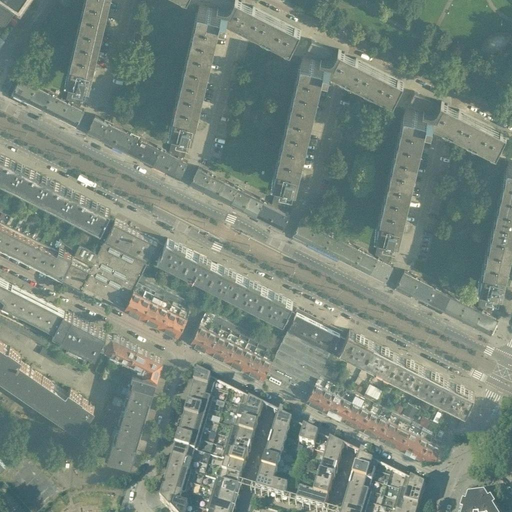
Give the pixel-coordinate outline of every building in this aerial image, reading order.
[(0,0),(0,26),(14,5),(6,0),(0,0)] [(91,79),(109,0),(85,0),(68,73),(72,74),(87,78),(91,79)] [(194,131),(221,17),(226,19),(237,23),(290,51),(301,30),(247,3),(241,0),(233,0),(234,0),(233,0),(211,0),(220,4),(218,9),(218,6),(217,8),(199,4),(171,125),(175,126),(190,129),(194,131)] [(297,182),(324,69),(329,70),(339,75),(393,103),(404,82),(355,57),(349,54),(338,49),(337,52),(311,39),(306,48),(323,56),(321,61),(321,57),(320,57),(320,60),(302,56),(274,177),(277,177),(293,181),(297,182)] [(86,84),(87,78),(72,74),(70,81),(86,84)] [(20,76),(12,93),(28,101),(36,85),(20,76)] [(84,90),(86,84),(70,81),(69,87),(84,90)] [(52,93),(36,85),(28,101),(40,107),(42,104),(45,106),(52,93)] [(83,97),(84,90),(69,87),(67,93),(83,97)] [(400,234),(426,121),(432,122),(442,127),(448,130),(496,154),(507,134),(453,106),(441,100),(439,104),(413,91),(409,99),(425,108),(424,113),(423,112),(424,109),(423,109),(423,112),(405,108),(377,228),(380,229),(396,233),(400,234)] [(65,100),(52,93),(45,106),(51,109),(50,112),(56,115),(57,112),(62,114),(69,100),(65,100)] [(83,97),(67,93),(65,100),(69,100),(80,103),(81,103),(83,97)] [(80,103),(69,100),(62,114),(72,119),(70,122),(76,125),(84,109),(79,106),(80,103)] [(99,135),(101,136),(108,121),(95,114),(87,130),(98,136),(99,135)] [(121,128),(108,121),(101,136),(103,136),(102,138),(109,142),(110,140),(114,142),(121,128)] [(189,136),(190,129),(175,126),(173,132),(189,136)] [(135,134),(121,128),(114,142),(118,144),(117,146),(122,148),(123,147),(127,149),(135,134)] [(187,142),(189,136),(173,132),(172,139),(187,142)] [(147,141),(135,134),(127,149),(131,151),(130,152),(137,156),(138,154),(140,155),(147,141)] [(186,149),(187,142),(172,139),(170,145),(186,149)] [(160,147),(147,141),(140,155),(146,158),(145,160),(150,163),(151,161),(153,162),(160,147)] [(184,155),(186,149),(170,145),(169,151),(174,153),(183,155),(184,155)] [(169,151),(160,147),(153,162),(157,164),(156,166),(163,169),(164,167),(166,168),(174,153),(169,151)] [(10,159),(0,153),(0,176),(1,177),(10,159)] [(183,155),(174,153),(166,168),(168,169),(167,171),(179,177),(187,161),(182,158),(183,155)] [(35,172),(10,159),(1,177),(6,180),(5,181),(13,184),(20,188),(21,187),(26,190),(35,172)] [(503,286),(511,247),(511,160),(508,160),(479,280),(483,281),(499,285),(503,286)] [(193,182),(204,187),(211,173),(198,166),(190,182),(192,183),(193,182)] [(60,184),(35,172),(26,190),(30,192),(30,193),(45,200),(45,199),(51,202),(60,184)] [(224,179),(211,173),(204,187),(206,188),(205,190),(212,194),(213,192),(217,194),(224,179)] [(292,188),(293,181),(277,177),(276,184),(292,188)] [(237,186),(224,179),(217,194),(221,196),(220,197),(225,200),(226,199),(230,201),(237,186)] [(85,196),(60,184),(51,202),(55,204),(55,205),(63,209),(70,213),(71,212),(76,215),(85,196)] [(290,194),(292,188),(276,184),(274,190),(290,194)] [(250,192),(237,186),(230,201),(234,202),(233,204),(240,208),(241,206),(243,207),(250,192)] [(289,200),(290,194),(274,190),(273,197),(289,200)] [(263,199),(250,192),(243,207),(248,210),(248,212),(253,214),(254,213),(256,214),(263,199)] [(111,209),(85,196),(76,215),(81,217),(80,218),(101,229),(111,209)] [(289,200),(273,197),(272,203),(271,203),(277,204),(286,207),(287,207),(289,200)] [(272,203),(263,199),(256,214),(260,216),(259,217),(266,221),(267,219),(269,220),(271,217),(277,204),(271,203),(272,203)] [(8,207),(0,203),(0,210),(5,213),(8,207)] [(286,207),(277,204),(271,217),(269,220),(271,221),(270,223),(282,229),(290,213),(285,210),(286,207)] [(142,271),(149,258),(158,240),(115,218),(98,252),(82,285),(124,306),(137,281),(142,271)] [(308,241),(316,226),(301,218),(293,234),(308,241)] [(32,237),(23,232),(0,220),(0,243),(22,255),(32,237)] [(331,233),(316,226),(308,241),(309,242),(309,241),(312,242),(313,241),(317,243),(316,245),(320,248),(321,245),(324,246),(331,233)] [(395,239),(396,233),(380,229),(379,236),(395,239)] [(346,241),(331,233),(324,246),(330,249),(329,252),(335,255),(336,253),(340,254),(346,241)] [(73,254),(63,275),(82,285),(98,252),(61,234),(58,239),(62,241),(66,244),(69,246),(75,250),(73,254)] [(395,239),(379,236),(377,242),(393,246),(395,239)] [(73,254),(59,247),(57,250),(32,237),(22,255),(63,275),(73,254)] [(182,269),(192,250),(167,238),(163,245),(162,245),(160,249),(161,250),(158,257),(182,269)] [(362,249),(346,241),(340,254),(339,257),(354,264),(362,249)] [(392,252),(393,246),(377,242),(376,248),(392,252)] [(392,252),(376,248),(374,255),(378,256),(389,259),(390,259),(392,252)] [(374,255),(362,249),(354,264),(354,265),(356,262),(357,263),(358,267),(369,272),(378,256),(374,255)] [(208,281),(217,263),(192,250),(182,269),(208,281)] [(389,259),(378,256),(369,272),(385,280),(393,264),(388,262),(389,259)] [(220,264),(217,263),(208,281),(211,283),(232,294),(242,275),(220,264)] [(403,270),(395,286),(409,292),(410,289),(412,291),(419,277),(403,270)] [(144,279),(147,274),(142,271),(137,281),(146,286),(155,290),(164,295),(173,299),(182,304),(187,306),(189,301),(144,279)] [(267,288),(242,275),(232,294),(257,307),(267,288)] [(0,276),(0,292),(5,297),(3,301),(55,328),(64,309),(0,276)] [(435,285),(419,277),(412,291),(411,293),(421,298),(423,294),(427,296),(426,298),(428,299),(435,285)] [(137,281),(124,306),(133,311),(146,286),(137,281)] [(499,285),(483,281),(482,287),(498,291),(499,285)] [(450,293),(435,285),(428,299),(427,301),(429,299),(431,300),(430,303),(443,309),(450,293)] [(146,286),(133,311),(142,315),(155,290),(146,286)] [(498,291),(482,287),(480,294),(496,298),(498,291)] [(293,301),(267,288),(257,307),(283,320),(286,313),(287,313),(289,309),(293,301)] [(155,290),(142,315),(151,319),(164,295),(155,290)] [(466,301),(450,293),(443,309),(458,317),(466,301)] [(496,298),(480,294),(479,300),(494,304),(496,298)] [(164,295),(151,319),(160,324),(173,299),(164,295)] [(173,299),(160,324),(169,329),(182,304),(173,299)] [(493,311),(494,304),(479,300),(477,307),(482,308),(492,311),(493,311)] [(477,307),(466,301),(458,317),(460,315),(462,316),(460,318),(474,325),(482,308),(477,307)] [(178,333),(187,315),(187,306),(182,304),(169,329),(178,333)] [(206,308),(190,339),(199,344),(211,318),(214,314),(214,312),(206,308)] [(492,311),(482,308),(474,325),(490,333),(498,317),(491,313),(492,311)] [(73,314),(64,309),(55,328),(53,332),(62,336),(73,314)] [(319,372),(331,347),(339,333),(320,323),(321,321),(315,319),(314,320),(296,311),(281,341),(276,351),(263,376),(306,397),(319,372)] [(81,318),(73,314),(62,336),(70,340),(81,318)] [(273,343),(214,314),(211,318),(221,323),(230,328),(239,332),(248,337),(257,342),(266,346),(276,351),(281,341),(276,339),(273,343)] [(14,322),(5,318),(2,323),(11,327),(14,322)] [(96,353),(99,346),(107,331),(81,318),(70,340),(76,343),(74,347),(85,352),(87,349),(96,353)] [(211,318),(199,344),(208,348),(221,323),(211,318)] [(23,326),(14,322),(11,327),(20,332),(23,326)] [(221,323),(208,348),(217,353),(230,328),(221,323)] [(31,331),(23,326),(20,332),(29,336),(31,331)] [(230,328),(217,353),(227,358),(239,332),(230,328)] [(364,360),(374,342),(349,329),(346,336),(339,333),(331,347),(338,351),(340,348),(364,360)] [(40,335),(31,331),(29,336),(37,341),(40,335)] [(114,354),(122,338),(112,334),(107,331),(99,346),(105,349),(114,354)] [(239,332),(227,358),(235,362),(248,337),(239,332)] [(49,340),(40,335),(37,341),(46,345),(49,340)] [(248,337),(235,362),(245,367),(257,342),(248,337)] [(136,346),(122,338),(114,354),(118,356),(119,354),(129,359),(136,346)] [(89,401),(82,397),(83,396),(70,387),(67,391),(19,358),(22,354),(9,346),(0,340),(0,372),(80,427),(94,405),(94,404),(90,401),(89,401)] [(257,342),(245,367),(253,371),(266,346),(257,342)] [(399,354),(374,342),(364,360),(389,373),(399,354)] [(61,364),(65,357),(43,346),(40,353),(61,364)] [(151,353),(136,346),(129,359),(138,364),(137,367),(142,369),(151,353)] [(263,376),(276,351),(266,346),(253,371),(263,376)] [(163,359),(151,353),(142,369),(141,372),(157,376),(163,359)] [(424,367),(399,354),(389,373),(415,385),(424,367)] [(336,377),(339,371),(325,364),(322,370),(336,377)] [(449,380),(424,367),(415,385),(440,398),(449,380)] [(157,376),(141,372),(133,369),(131,374),(133,375),(132,381),(154,387),(157,376)] [(319,372),(306,397),(315,402),(328,377),(319,372)] [(231,511),(247,458),(249,455),(250,455),(251,452),(249,452),(262,408),(224,389),(197,375),(194,387),(181,427),(177,441),(176,441),(175,444),(176,444),(160,501),(169,511),(231,511)] [(328,377),(315,402),(324,407),(337,382),(328,377)] [(154,387),(132,381),(128,380),(127,385),(129,385),(126,394),(128,394),(127,399),(125,398),(123,403),(121,402),(118,413),(120,414),(119,416),(143,424),(154,387)] [(474,392),(449,380),(440,398),(465,411),(469,404),(471,400),(474,392)] [(337,382),(324,407),(333,411),(346,386),(337,382)] [(364,394),(377,400),(381,392),(368,385),(366,389),(367,389),(364,394)] [(346,386),(333,411),(342,416),(355,391),(346,386)] [(354,422),(367,397),(355,391),(342,416),(354,422)] [(363,426),(376,401),(367,397),(354,422),(363,426)] [(373,431),(385,406),(376,401),(363,426),(373,431)] [(379,434),(391,409),(385,406),(373,431),(379,434)] [(391,409),(379,434),(389,439),(401,414),(391,409)] [(401,414),(389,439),(400,445),(412,419),(401,414)] [(143,424),(119,416),(116,427),(140,434),(143,424)] [(289,432),(292,423),(278,416),(274,428),(289,432)] [(0,419),(0,430),(16,448),(22,443),(0,419)] [(412,419),(400,445),(410,450),(423,425),(412,419)] [(420,455),(437,422),(430,419),(426,426),(423,425),(410,450),(420,455)] [(432,461),(441,443),(442,440),(434,436),(436,431),(439,424),(437,422),(420,455),(432,461)] [(140,434),(116,427),(114,426),(110,425),(108,431),(112,432),(105,455),(131,463),(140,434)] [(286,442),(289,432),(274,428),(271,438),(286,442)] [(314,448),(318,436),(303,429),(299,444),(314,448)] [(283,453),(286,442),(271,438),(270,442),(269,441),(268,445),(269,445),(268,449),(283,453)] [(340,459),(343,449),(343,448),(330,442),(326,454),(340,459)] [(279,463),(283,453),(268,449),(265,459),(279,463)] [(337,469),(340,459),(326,454),(323,465),(337,469)] [(386,470),(359,457),(356,468),(370,473),(384,478),(386,470)] [(276,473),(279,463),(265,459),(262,469),(276,473)] [(336,473),(337,469),(323,465),(320,475),(334,479),(335,476),(336,476),(337,473),(336,473)] [(367,483),(370,473),(356,468),(352,479),(367,483)] [(273,484),(276,473),(262,469),(259,479),(273,484)] [(401,511),(403,506),(407,495),(411,482),(386,470),(384,478),(370,473),(367,483),(363,493),(360,504),(357,511),(401,511)] [(331,490),(334,479),(320,475),(317,485),(331,490)] [(270,495),(273,484),(259,479),(256,491),(270,495)] [(363,493),(367,483),(352,479),(351,482),(350,482),(349,485),(350,486),(349,489),(363,493)] [(424,489),(411,482),(407,495),(421,500),(424,489)] [(284,499),(287,488),(273,484),(270,495),(284,499)] [(328,500),(331,490),(317,485),(314,496),(328,500)] [(360,504),(363,493),(349,489),(346,499),(360,504)] [(310,507),(314,496),(300,492),(296,503),(310,507)] [(418,510),(421,500),(407,495),(403,506),(418,510)] [(325,511),(328,500),(314,496),(310,507),(325,511)] [(495,511),(485,496),(465,498),(461,511),(495,511)] [(350,511),(357,511),(360,504),(346,499),(343,510),(350,511)]
